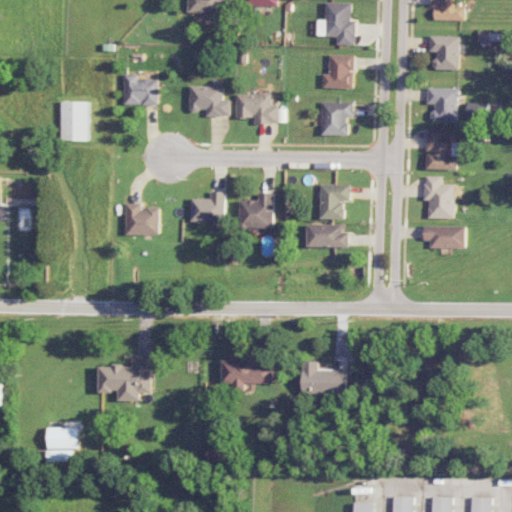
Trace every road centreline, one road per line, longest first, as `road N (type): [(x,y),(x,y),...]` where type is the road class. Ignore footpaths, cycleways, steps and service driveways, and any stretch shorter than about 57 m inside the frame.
road 1 (residential): [(511,310),(0,303)]
road 2 (residential): [(386,0),(379,309)]
road 3 (residential): [(396,309),(403,0)]
road 4 (residential): [(398,161),(168,158)]
